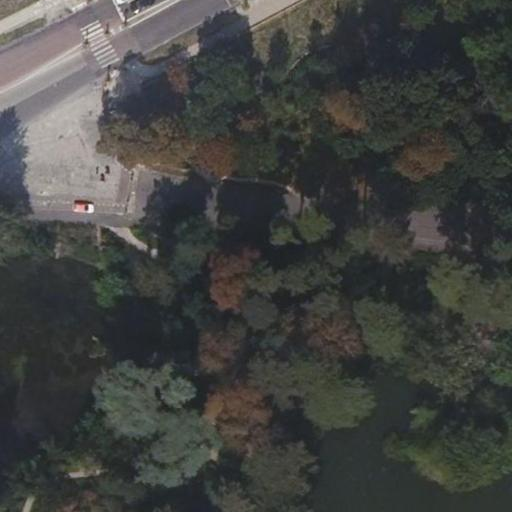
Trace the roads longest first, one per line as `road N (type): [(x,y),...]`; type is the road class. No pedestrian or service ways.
road 1 (track): [(511,242),(120,196)]
road 2 (primary): [(0,117),(181,0)]
road 3 (primary): [(158,0),(0,72)]
road 4 (unclassified): [(120,196),(0,181)]
